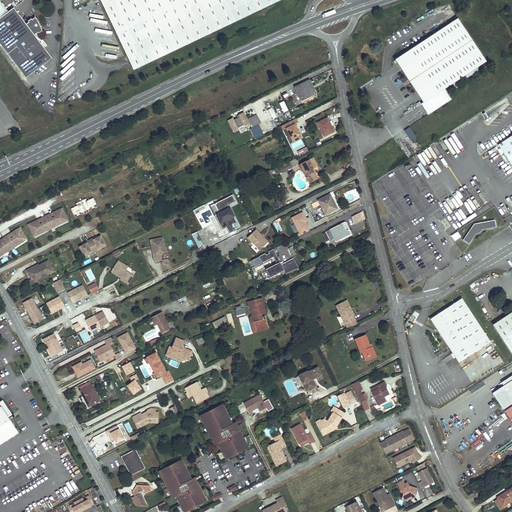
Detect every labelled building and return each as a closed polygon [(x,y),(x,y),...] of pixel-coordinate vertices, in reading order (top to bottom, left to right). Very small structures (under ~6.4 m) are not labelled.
[(99,0),(133,70),(281,0),(99,0)] [(51,59),(34,36),(37,33),(38,34),(41,32),(39,28),(37,29),(35,25),(37,24),(34,18),(31,21),(30,20),(26,22),(27,24),(25,25),(13,10),(4,16),(2,14),(6,11),(0,3),(0,45),(26,79),(51,59)] [(455,19),(393,61),(422,105),(430,115),(451,101),(444,90),(450,86),(452,89),(479,70),(478,67),(485,62),(471,42),(455,19)] [(294,90),(299,100),(313,92),(308,82),(294,90)] [(299,100),(301,104),(315,96),(313,92),(299,100)] [(283,101),(278,103),(283,113),(288,110),(283,101)] [(430,115),(422,105),(421,106),(428,117),(430,115)] [(270,121),(276,117),(271,108),(265,111),(270,121)] [(237,115),(238,117),(234,119),(240,133),(246,130),(244,126),(249,124),(244,112),(237,115)] [(257,114),(247,119),(252,128),(261,123),(257,114)] [(227,120),(232,132),(237,130),(233,118),(227,120)] [(307,152),(295,124),(298,123),(296,118),(279,126),(282,131),(285,129),(298,156),(307,152)] [(330,129),(325,119),(317,123),(322,133),(330,129)] [(408,127),(403,131),(411,141),(416,137),(408,127)] [(511,165),(511,136),(499,145),(511,165)] [(307,178),(311,175),(307,168),(311,166),(310,164),(314,161),(310,153),(295,161),(299,169),(301,168),(307,178)] [(322,211),(330,207),(326,197),(329,196),(326,190),(307,200),(309,204),(312,203),(317,200),(319,204),(322,211)] [(209,218),(215,232),(226,227),(228,233),(236,230),(233,223),(236,222),(228,204),(234,201),(232,195),(210,205),(214,215),(209,218)] [(32,237),(69,222),(63,208),(27,223),(32,237)] [(290,217),(298,236),(309,232),(305,222),(307,222),(303,212),(290,217)] [(351,216),(353,224),(362,221),(360,213),(351,216)] [(346,230),(340,219),(326,226),(330,234),(335,232),(337,235),(346,230)] [(462,241),(467,246),(477,235),(478,235),(479,235),(480,234),(481,234),(482,233),(482,232),(483,231),(497,229),(495,221),(476,225),(462,241)] [(0,247),(1,247),(3,249),(9,245),(8,242),(11,240),(14,242),(22,237),(15,226),(6,232),(9,237),(6,239),(3,234),(0,235),(0,247)] [(259,235),(251,227),(243,235),(255,248),(263,241),(258,236),(259,235)] [(219,237),(228,234),(225,228),(217,231),(219,237)] [(454,241),(460,237),(457,232),(451,236),(454,241)] [(84,257),(107,247),(101,235),(78,246),(84,257)] [(153,262),(162,261),(160,254),(166,253),(163,237),(149,239),(153,262)] [(259,256),(268,278),(296,266),(293,258),(280,264),(274,250),(259,256)] [(32,263),(25,267),(30,277),(33,275),(34,278),(39,275),(38,273),(45,270),(46,272),(52,269),(46,258),(37,263),(38,264),(34,266),(33,265),(32,263)] [(108,267),(119,274),(118,276),(117,278),(125,282),(130,274),(122,269),(125,265),(114,259),(108,267)] [(119,274),(108,267),(107,269),(118,276),(119,274)] [(87,286),(91,295),(99,291),(95,282),(87,286)] [(65,290),(62,284),(54,288),(57,293),(65,290)] [(83,286),(67,294),(72,304),(88,296),(83,286)] [(332,302),(342,321),(345,319),(350,317),(348,312),(345,306),(347,305),(343,296),(332,302)] [(23,303),(34,324),(43,319),(32,298),(23,303)] [(59,298),(46,305),(51,314),(64,307),(59,298)] [(250,317),(252,325),(263,322),(262,315),(258,316),(257,313),(261,312),(259,302),(261,302),(260,298),(243,301),(245,306),(247,305),(250,317)] [(461,298),(429,319),(457,362),(489,341),(461,298)] [(243,306),(234,308),(237,317),(245,315),(243,306)] [(170,324),(161,307),(149,313),(154,321),(156,320),(161,329),(170,324)] [(102,311),(85,319),(91,331),(108,322),(102,311)] [(511,354),(511,311),(493,325),(511,354)] [(213,324),(225,318),(222,313),(211,319),(213,324)] [(364,343),(360,330),(349,333),(354,347),(357,346),(359,354),(370,350),(367,342),(364,343)] [(126,354),(136,349),(128,332),(117,337),(126,354)] [(54,333),(43,339),(52,356),(63,350),(54,333)] [(99,362),(114,356),(116,359),(120,357),(118,353),(115,355),(110,343),(113,342),(110,337),(104,340),(106,344),(94,350),(99,362)] [(182,348),(184,340),(174,337),(171,346),(168,345),(164,357),(188,364),(192,351),(182,348)] [(144,358),(154,379),(166,373),(155,352),(144,358)] [(76,372),(93,364),(89,356),(80,361),(79,358),(71,362),(76,372)] [(311,362),(300,368),(300,367),(291,371),(296,379),(297,379),(301,386),(309,381),(306,375),(305,376),(304,375),(305,374),(309,372),(315,369),(311,362)] [(356,384),(352,375),(345,379),(353,396),(358,393),(353,385),(356,384)] [(371,384),(368,386),(374,399),(382,395),(380,390),(386,386),(384,381),(381,383),(379,380),(383,378),(381,375),(369,381),(371,384)] [(503,386),(511,379),(511,375),(501,382),(503,386)] [(100,396),(91,379),(78,386),(87,403),(100,396)] [(186,394),(190,392),(194,400),(203,395),(201,391),(205,389),(206,388),(204,385),(199,387),(195,379),(186,384),(188,388),(185,390),(184,391),(186,394)] [(511,379),(503,386),(492,393),(504,411),(511,405),(511,379)] [(350,396),(347,392),(342,395),(338,387),(331,391),(338,403),(350,396)] [(255,393),(240,401),(244,410),(247,409),(248,405),(253,406),(254,409),(262,405),(255,393)] [(7,413),(0,402),(0,440),(14,431),(3,415),(7,413)] [(215,402),(196,413),(209,437),(212,436),(214,439),(222,455),(242,445),(230,422),(227,424),(226,422),(215,402)] [(315,418),(321,428),(328,424),(327,422),(333,418),(339,408),(330,403),(325,412),(322,413),(315,418)] [(152,405),(147,405),(143,407),(143,408),(138,411),(132,414),(137,422),(144,418),(146,418),(146,419),(155,420),(155,409),(152,409),(152,405)] [(138,409),(129,414),(134,425),(146,419),(146,418),(144,418),(137,422),(132,414),(138,411),(138,409)] [(285,423),(293,439),(301,435),(303,438),(304,440),(309,437),(305,428),(302,430),(296,418),(285,423)] [(384,454),(414,440),(408,428),(379,442),(384,454)] [(263,446),(271,461),(281,456),(278,452),(277,452),(273,446),(275,445),(280,443),(274,431),(266,435),(269,440),(264,442),(265,445),(263,446)] [(139,465),(130,447),(118,454),(127,472),(139,465)] [(397,468),(420,458),(415,447),(392,457),(397,468)] [(175,456),(155,467),(168,491),(172,490),(173,492),(181,507),(201,497),(191,478),(187,480),(185,476),(175,456)] [(423,463),(415,467),(418,472),(425,467),(423,463)] [(414,474),(422,489),(434,483),(426,468),(414,474)] [(410,492),(413,483),(405,480),(403,477),(400,478),(394,481),(396,485),(397,484),(399,488),(399,489),(397,493),(403,495),(404,493),(406,492),(408,492),(409,493),(410,492)] [(127,488),(129,493),(135,489),(142,486),(140,481),(131,482),(127,488)] [(390,500),(387,494),(385,495),(382,489),(379,482),(369,487),(375,500),(380,498),(383,504),(390,500)] [(511,487),(497,498),(498,499),(503,507),(509,503),(509,504),(511,501),(511,487)] [(392,499),(386,488),(382,489),(385,495),(387,494),(390,500),(392,499)] [(135,489),(129,493),(130,494),(127,497),(130,503),(141,501),(135,489)] [(67,506),(69,511),(81,511),(95,505),(89,494),(67,506)] [(356,511),(360,510),(352,494),(342,499),(344,503),(343,504),(342,505),(345,511),(346,511),(347,511),(348,511),(356,511)] [(275,504),(261,510),(261,511),(287,511),(281,496),(273,500),(275,504)] [(498,499),(495,501),(500,510),(503,507),(498,499)] [(149,511),(154,509),(151,503),(136,511),(149,511)]
